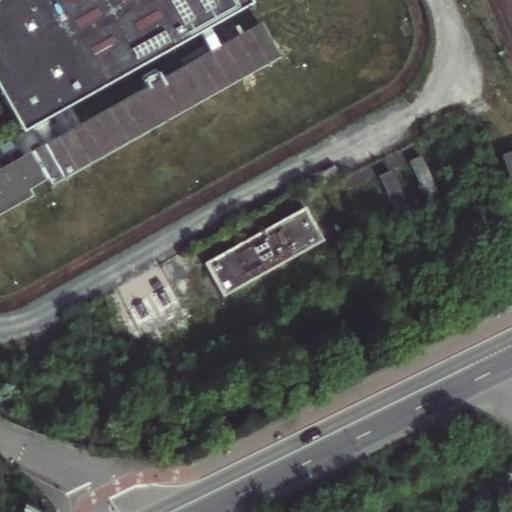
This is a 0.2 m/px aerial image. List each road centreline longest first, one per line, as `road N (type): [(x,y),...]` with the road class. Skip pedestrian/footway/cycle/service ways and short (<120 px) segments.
road 1 (primary): [(511,336),(152,511)]
road 2 (primary): [(205,511),(511,361)]
